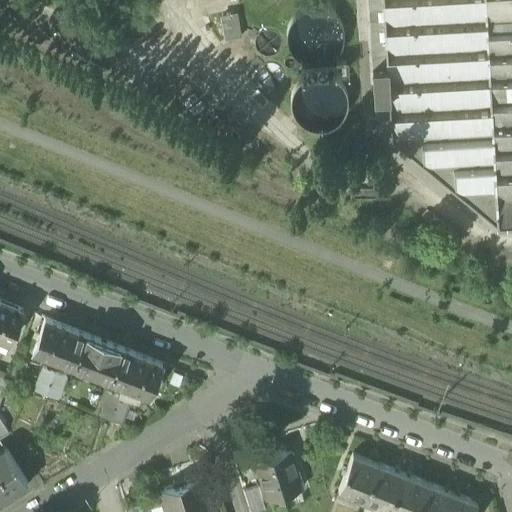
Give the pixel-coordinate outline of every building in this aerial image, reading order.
[(511,0),(366,0),(372,116),(375,128),(493,222),(511,221),(511,0)] [(282,32),(281,43),(285,53),(293,62),(303,66),(314,67),(325,63),(333,55),(338,45),(339,34),(335,23),(327,15),(317,10),(305,10),(295,14),(286,21),(282,32)] [(217,20),(220,39),(237,36),(233,17),(230,14),(219,16),(217,20)] [(255,57),(261,59),(269,59),(274,57),(277,53),(280,47),(280,41),(278,37),(276,34),(272,31),(267,29),(260,29),(255,32),(251,36),(249,42),(249,48),(251,53),(255,57)] [(280,68),(284,70),(290,66),(290,61),(286,58),(281,59),(279,62),(280,68)] [(332,62),(333,71),(342,70),(341,61),(332,62)] [(250,78),(250,84),(253,89),(258,93),(263,95),(269,94),(275,91),(278,87),(280,81),(280,75),(277,70),(272,66),(266,64),(260,65),(255,68),(251,72),(250,78)] [(283,96),(284,108),(289,118),(298,126),(309,130),(321,129),(332,124),(340,115),(343,104),(343,92),(337,81),(328,73),(317,70),(305,70),(295,76),(287,84),(283,96)] [(23,308),(0,299),(0,337),(10,341),(23,308)] [(32,350),(59,360),(71,327),(45,317),(32,350)] [(136,352),(71,327),(59,360),(123,385),(136,352)] [(0,349),(5,352),(10,341),(0,337),(0,349)] [(162,362),(136,352),(123,385),(143,393),(149,395),(162,362)] [(34,388),(46,393),(54,371),(42,366),(34,388)] [(66,376),(54,371),(46,393),(58,397),(66,376)] [(119,396),(130,400),(139,404),(143,393),(123,385),(119,396)] [(98,413),(110,418),(119,396),(107,391),(98,413)] [(110,418),(122,422),(130,400),(119,396),(110,418)] [(0,437),(9,432),(0,417),(0,437)] [(0,451),(0,499),(27,482),(5,448),(0,451)] [(255,460),(268,498),(302,487),(296,470),(292,471),(286,450),(255,460)] [(377,462),(353,453),(338,489),(363,499),(377,462)] [(402,472),(377,462),(363,499),(388,509),(402,472)] [(415,511),(427,482),(402,472),(388,509),(395,511),(415,511)] [(211,511),(201,477),(159,490),(161,497),(165,511),(211,511)] [(444,511),(452,491),(427,482),(415,511),(444,511)] [(245,491),(251,511),(259,511),(267,510),(260,486),(245,491)] [(472,511),(477,501),(452,491),(444,511),(472,511)] [(165,511),(161,497),(151,500),(154,511),(165,511)] [(125,508),(126,511),(154,511),(151,500),(125,508)]
